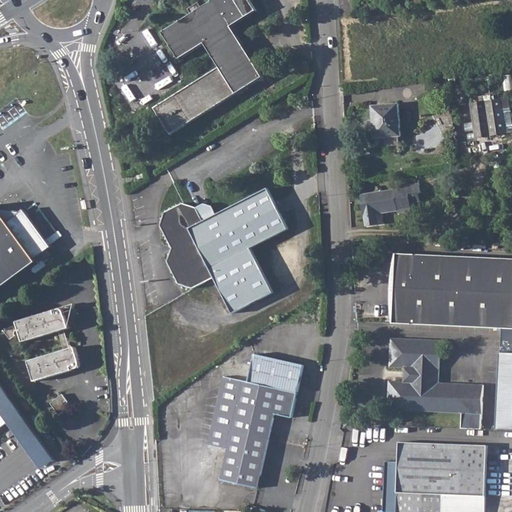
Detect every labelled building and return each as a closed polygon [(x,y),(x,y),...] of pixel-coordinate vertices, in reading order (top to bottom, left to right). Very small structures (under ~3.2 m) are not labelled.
[(214,0),(202,8),(192,14),(163,32),(180,59),(206,43),(220,67),(157,107),(174,134),(205,114),(235,95),(263,77),(257,67),(231,27),(257,10),(250,0),(214,0)] [(199,2),(188,9),(192,14),(202,8),(199,2)] [(501,99),(471,103),(476,138),(506,133),(501,99)] [(399,104),(373,107),(376,138),(401,135),(399,104)] [(411,202),(410,194),(420,193),(422,192),(420,183),(394,187),(394,190),(362,195),(366,225),(379,224),(378,213),(398,210),(398,213),(412,211),(411,202)] [(205,221),(198,208),(185,203),(168,211),(164,226),(174,247),(171,261),(182,283),(195,287),(206,282),(207,277),(215,274),(235,312),(275,292),(253,248),(290,228),(270,188),(218,214),(205,221)] [(420,193),(410,194),(411,202),(421,201),(420,193)] [(207,203),(198,208),(205,221),(218,214),(214,206),(207,203)] [(0,284),(1,284),(52,246),(25,210),(8,221),(0,210),(0,284)] [(33,216),(49,236),(56,230),(40,211),(33,216)] [(511,258),(397,253),(394,324),(511,329),(511,258)] [(54,310),(17,321),(23,342),(59,331),(64,350),(29,360),(35,381),(73,370),(72,367),(74,366),(74,368),(75,368),(76,368),(77,369),(78,368),(79,367),(80,366),(80,364),(78,359),(75,347),(70,348),(65,329),(70,328),(69,324),(73,325),(77,310),(66,307),(64,308),(65,311),(64,312),(63,310),(62,310),(60,309),(59,309),(58,310),(57,311),(56,312),(57,314),(56,314),(54,310)] [(13,325),(4,331),(10,339),(15,336),(14,334),(13,333),(14,332),(14,331),(16,330),(13,325)] [(390,380),(389,409),(462,412),(461,428),(481,429),(483,385),(439,383),(441,341),(391,339),(390,367),(406,367),(405,381),(390,380)] [(224,377),(214,427),(234,431),(230,450),(223,481),(259,488),(264,470),(276,414),(294,418),(305,366),(256,355),(249,383),(224,377)] [(0,408),(10,423),(43,470),(53,463),(0,388),(0,408)] [(62,395),(50,403),(59,415),(71,406),(62,395)] [(0,430),(10,423),(0,408),(0,430)] [(214,427),(210,445),(230,450),(234,431),(214,427)] [(387,462),(385,511),(391,511),(486,511),(489,445),(400,442),(399,461),(387,462)] [(22,478),(29,488),(42,478),(35,468),(22,478)]
